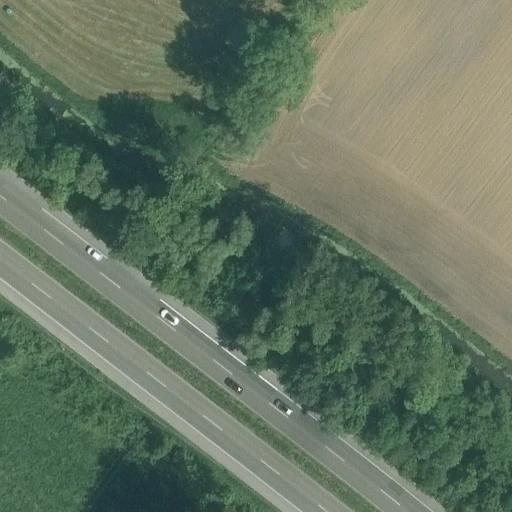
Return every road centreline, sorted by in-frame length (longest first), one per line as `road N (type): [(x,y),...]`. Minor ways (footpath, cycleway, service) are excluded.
road 1 (motorway): [(405,511),(0,201)]
road 2 (motorway): [(0,258),(326,511)]
